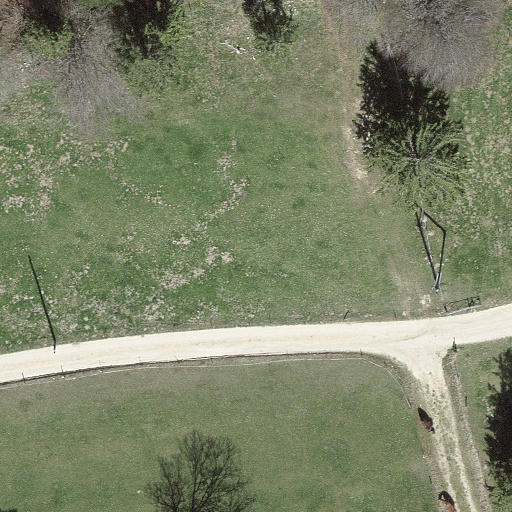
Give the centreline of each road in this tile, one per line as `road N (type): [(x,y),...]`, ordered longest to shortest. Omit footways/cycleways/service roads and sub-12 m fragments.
road 1 (track): [(511,319),(422,338),(110,351),(0,372)]
road 2 (track): [(422,338),(455,511)]
